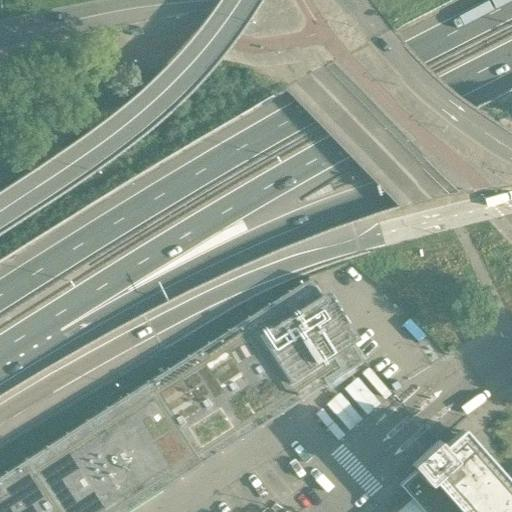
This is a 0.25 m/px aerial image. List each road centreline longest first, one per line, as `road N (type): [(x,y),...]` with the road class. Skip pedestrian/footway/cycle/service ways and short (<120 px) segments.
road 1 (motorway): [(511,0),(164,196),(0,301)]
road 2 (motorway): [(0,413),(98,354),(283,264),(511,206)]
road 3 (motorway): [(57,322),(237,203),(511,54)]
road 4 (motorway): [(57,322),(311,213),(511,152)]
road 5 (motorway): [(246,0),(138,123),(0,219)]
road 6 (primary): [(353,0),(426,91),(511,148)]
road 7 (tertiary): [(0,26),(133,0)]
